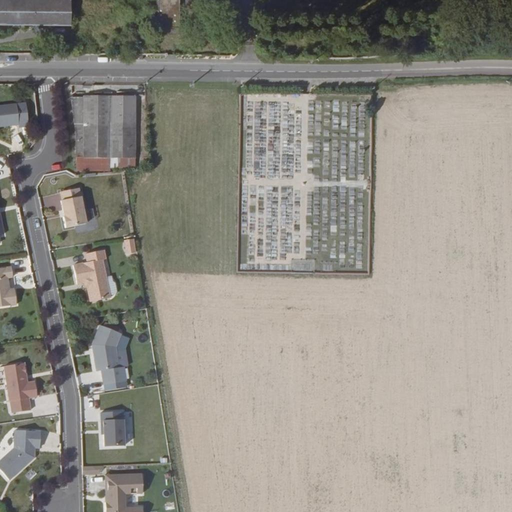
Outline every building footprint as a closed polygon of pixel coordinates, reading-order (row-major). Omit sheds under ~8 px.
[(0,0),(0,21),(71,23),(71,0),(0,0)] [(135,166),(135,97),(72,96),(77,128),(78,168),(135,166)] [(0,128),(20,126),(17,106),(0,107),(0,128)] [(66,228),(87,224),(79,189),(61,193),(63,201),(62,201),(64,211),(65,210),(66,217),(64,217),(66,228)] [(127,254),(136,253),(134,239),(125,240),(127,254)] [(90,294),(92,294),(94,301),(111,297),(103,259),(106,259),(105,250),(86,254),(88,262),(74,265),(78,284),(87,282),(90,294)] [(14,277),(13,267),(0,268),(0,306),(18,304),(16,289),(9,290),(9,287),(10,286),(9,278),(14,277)] [(116,349),(122,335),(98,325),(90,346),(94,374),(100,374),(103,393),(128,390),(124,369),(119,370),(116,349)] [(24,364),(24,362),(6,365),(11,400),(12,399),(14,411),(32,409),(30,396),(38,395),(36,381),(29,382),(28,379),(26,378),(26,374),(27,372),(26,365),(24,364)] [(124,450),(122,412),(99,413),(100,437),(102,437),(102,451),(124,450)] [(40,448),(40,429),(13,429),(13,446),(0,458),(0,468),(9,479),(34,457),(34,447),(40,448)] [(143,491),(142,474),(108,475),(108,492),(112,492),(112,499),(107,500),(106,511),(142,511),(142,505),(134,505),(133,491),(143,491)]
